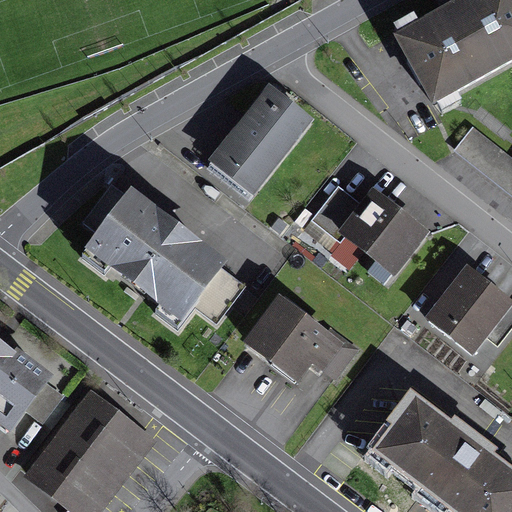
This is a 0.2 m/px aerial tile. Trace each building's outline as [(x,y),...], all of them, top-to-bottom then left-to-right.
[(511,0),(456,0),(394,35),(433,107),(511,62),(511,0)] [(314,122),(270,86),(209,161),(254,198),(314,122)] [(511,159),(473,129),(454,151),(511,196),(511,159)] [(223,271),(229,263),(130,188),(125,196),(112,186),(82,225),(97,235),(85,252),(184,324),(195,309),(218,327),(247,288),(223,271)] [(430,234),(374,190),(361,206),(339,188),(312,222),(340,244),(345,238),(395,278),(430,234)] [(511,301),(467,266),(425,320),(473,358),(487,340),(499,349),(511,331),(511,301)] [(329,333),(279,296),(243,344),(299,386),(312,367),(337,384),(361,351),(332,330),(329,333)] [(0,336),(0,426),(12,435),(27,414),(43,426),(65,398),(47,385),(53,377),(0,336)] [(393,427),(373,453),(450,511),(511,511),(511,468),(495,455),(498,450),(456,418),(452,423),(411,391),(387,422),(393,427)] [(23,479),(67,511),(102,511),(156,442),(91,392),(23,479)]
